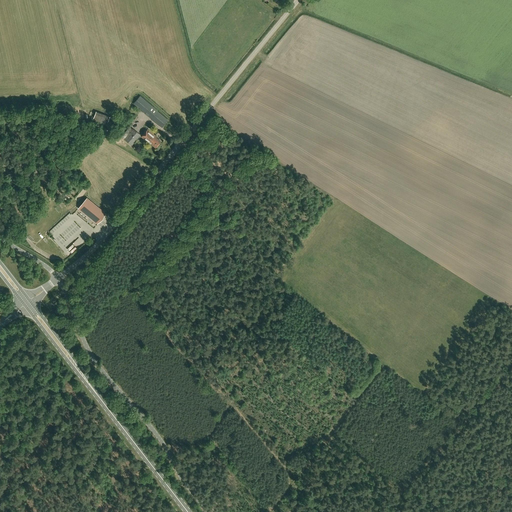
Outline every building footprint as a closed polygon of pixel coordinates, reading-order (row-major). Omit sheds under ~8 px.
[(140,96),(134,103),(162,128),(168,121),(140,96)] [(94,120),(108,124),(110,116),(97,113),(94,120)] [(124,138),(132,145),(140,135),(133,128),(124,138)] [(155,147),(161,141),(156,137),(157,137),(150,131),(148,129),(142,136),(144,138),(151,144),(155,147)] [(92,220),(97,223),(105,213),(87,198),(78,208),(90,218),(91,219),(92,219),(92,220)]
